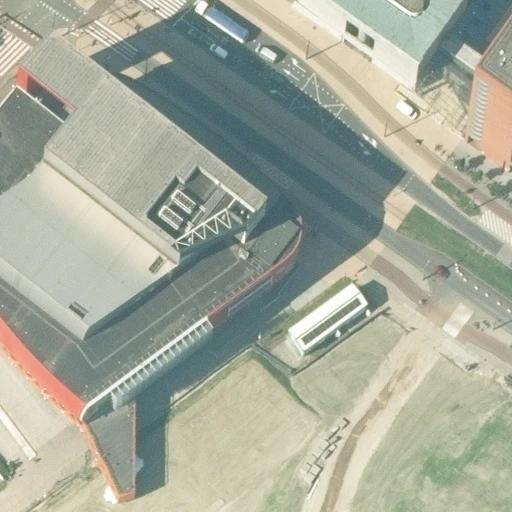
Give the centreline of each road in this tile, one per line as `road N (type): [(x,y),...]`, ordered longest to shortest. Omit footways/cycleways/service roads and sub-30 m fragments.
road 1 (secondary): [(48,0),(511,324)]
road 2 (secondary): [(511,259),(164,0)]
